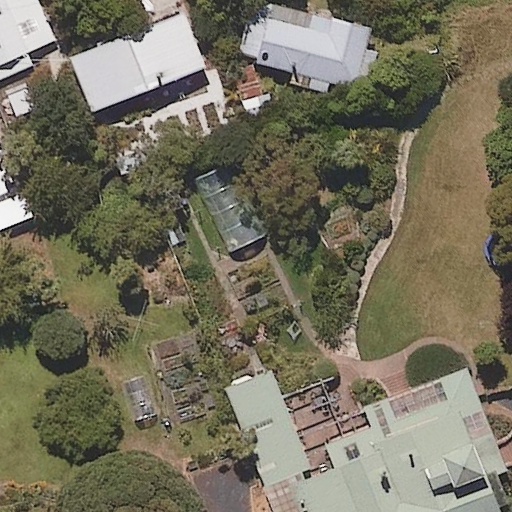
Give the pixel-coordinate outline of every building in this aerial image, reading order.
[(40,0),(0,0),(0,65),(58,39),(40,0)] [(384,33),(266,0),(250,60),(300,74),(297,87),(332,97),(337,80),(369,88),(384,33)] [(209,69),(188,15),(76,59),(97,113),(209,69)] [(0,197),(24,187),(0,134),(0,197)] [(471,370),(357,414),(343,378),(285,401),(274,371),(232,387),(280,511),(508,511),(495,478),(511,472),(471,370)]
